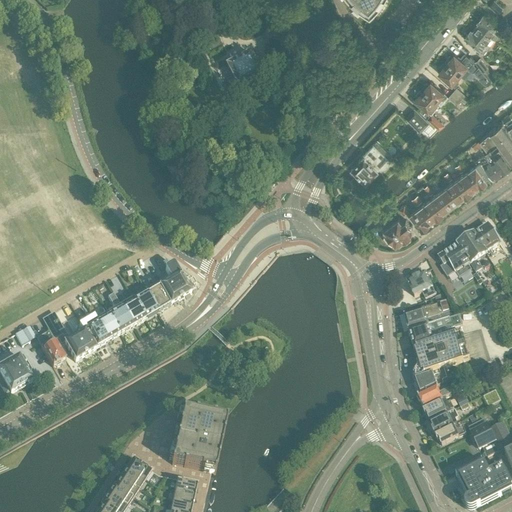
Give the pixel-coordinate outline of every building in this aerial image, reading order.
[(351,0),(355,4),(362,9),(364,6),(371,10),(375,6),(376,5),(379,7),(385,1),(385,0),(351,0)] [(497,14),(502,8),(494,0),(489,6),(497,14)] [(493,33),(499,27),(484,15),(476,23),(478,25),(477,25),(495,40),(495,41),(498,37),(495,34),(493,33)] [(490,46),(495,40),(477,25),(473,31),(471,30),(464,39),(484,55),(488,50),(491,47),(490,46)] [(219,39),(218,40),(214,33),(213,34),(212,32),(203,37),(208,45),(207,45),(211,52),(222,46),(219,39)] [(252,56),(249,58),(246,53),(229,63),(231,67),(228,68),(232,76),(230,78),(232,83),(230,84),(234,92),(239,89),(240,90),(250,85),(251,86),(253,85),(253,84),(264,78),(252,56)] [(465,79),(475,67),(469,62),(471,61),(464,55),(460,60),(454,55),(451,58),(450,56),(444,62),(460,76),(460,75),(465,79)] [(488,69),(480,59),(474,63),(479,69),(483,75),(486,79),(490,83),(494,80),(487,70),(488,69)] [(456,80),(460,76),(444,62),(439,68),(441,70),(438,73),(455,87),(459,83),(456,80)] [(480,79),(483,75),(479,69),(475,74),(480,79)] [(448,98),(447,97),(447,96),(431,82),(428,85),(426,83),(421,89),(439,106),(441,107),(448,98)] [(469,99),(465,95),(457,88),(452,93),(460,100),(464,104),(469,99)] [(418,97),(415,100),(431,115),(439,106),(421,89),(416,95),(418,97)] [(456,105),(460,100),(452,93),(448,98),(456,105)] [(429,120),(417,110),(416,111),(414,110),(406,119),(421,133),(430,122),(430,121),(429,120)] [(438,125),(441,122),(433,115),(429,120),(430,121),(432,120),(438,125)] [(511,118),(509,115),(502,120),(506,126),(511,133),(511,118)] [(511,133),(506,126),(503,122),(480,141),(488,151),(498,144),(511,163),(511,133)] [(390,159),(393,157),(377,141),(374,144),(364,155),(351,168),(366,182),(379,168),(380,169),(386,168),(389,165),(390,159)] [(475,152),(481,146),(478,142),(472,148),(475,152)] [(490,152),(486,154),(501,175),(511,168),(499,151),(493,155),(490,152)] [(486,154),(474,163),(476,165),(487,181),(491,178),(493,180),(501,175),(486,154)] [(178,177),(187,171),(182,163),(173,169),(178,177)] [(476,165),(464,173),(476,189),(479,186),(480,186),(481,185),(481,186),(483,186),(486,184),(486,182),(487,181),(476,165)] [(464,173),(453,182),(464,197),(465,197),(466,196),(466,197),(466,196),(468,197),(471,195),(471,193),(471,192),(472,192),(472,191),(476,189),(464,173)] [(453,182),(442,190),(454,205),(455,204),(455,205),(457,205),(460,203),(460,201),(460,200),(461,199),(464,197),(453,182)] [(427,186),(424,188),(430,195),(433,193),(427,186)] [(442,190),(431,198),(443,213),(444,212),(448,209),(448,210),(450,210),(453,208),(453,206),(454,205),(442,190)] [(431,198),(420,206),(432,221),(435,219),(436,218),(436,219),(437,218),(439,218),(442,216),(442,214),(443,213),(431,198)] [(420,206),(409,214),(421,230),(422,229),(423,229),(424,229),(425,229),(427,227),(427,225),(428,225),(427,225),(429,224),(428,224),(429,223),(432,221),(420,206)] [(403,215),(408,211),(404,207),(400,210),(403,215)] [(411,235),(407,229),(410,226),(405,220),(403,222),(399,217),(384,229),(387,233),(385,235),(384,237),(388,242),(391,243),(393,241),(396,245),(403,239),(404,240),(407,240),(411,238),(410,238),(411,235)] [(497,255),(494,250),(500,246),(488,228),(475,236),(488,254),(489,253),(492,258),(497,255)] [(488,254),(475,236),(475,235),(458,247),(471,266),(476,274),(482,270),(477,262),(488,255),(488,254)] [(468,268),(471,266),(458,247),(457,247),(457,248),(439,259),(444,267),(441,269),(448,278),(456,274),(460,280),(471,272),(468,268)] [(165,284),(159,288),(170,307),(171,307),(177,304),(192,295),(191,294),(195,291),(193,288),(196,286),(193,281),(192,281),(191,279),(190,279),(189,280),(187,277),(185,276),(184,277),(183,275),(181,277),(180,275),(174,266),(172,265),(167,269),(166,269),(165,271),(171,281),(165,284)] [(433,289),(425,273),(407,282),(411,291),(410,291),(413,296),(414,298),(422,294),(425,301),(436,295),(433,289)] [(478,277),(472,280),(480,292),(486,288),(478,277)] [(145,292),(144,293),(157,314),(170,307),(159,288),(158,288),(147,295),(145,292)] [(144,293),(132,300),(145,322),(157,314),(144,293)] [(417,313),(404,317),(409,333),(451,320),(449,314),(450,314),(448,307),(448,306),(445,298),(444,294),(435,299),(436,301),(436,303),(440,302),(441,306),(428,310),(427,307),(416,310),(417,313)] [(120,307),(119,304),(118,304),(113,296),(108,298),(114,308),(115,308),(116,310),(107,315),(120,336),(132,329),(120,307)] [(132,329),(145,322),(132,300),(120,307),(132,329)] [(53,315),(42,321),(49,332),(58,348),(64,344),(75,363),(96,351),(96,350),(85,332),(70,341),(68,336),(66,337),(53,315)] [(108,343),(120,336),(107,315),(95,322),(108,343)] [(451,320),(409,333),(414,348),(417,347),(418,350),(445,341),(445,339),(447,338),(446,334),(448,333),(449,335),(452,334),(452,332),(463,328),(460,318),(451,320)] [(96,350),(108,343),(95,322),(84,328),(85,332),(96,350)] [(29,342),(35,339),(29,328),(23,332),(29,342)] [(30,344),(29,342),(23,332),(15,336),(22,348),(30,344)] [(66,362),(58,348),(49,332),(36,340),(53,369),(55,368),(56,369),(60,367),(60,366),(61,365),(62,364),(63,365),(66,364),(65,362),(66,362)] [(418,352),(415,353),(423,376),(415,378),(416,381),(445,371),(445,370),(463,364),(471,362),(463,336),(456,338),(445,341),(418,350),(418,352)] [(30,376),(31,372),(23,356),(0,368),(0,388),(5,397),(10,394),(11,395),(33,383),(29,376),(30,376)] [(416,385),(414,386),(417,394),(419,393),(420,397),(444,386),(443,383),(448,380),(445,371),(416,381),(415,381),(416,385)] [(472,386),(477,384),(474,376),(468,379),(472,386)] [(420,397),(419,398),(424,410),(446,400),(452,397),(449,391),(446,385),(444,386),(420,397)] [(466,399),(457,403),(460,409),(469,405),(466,399)] [(424,411),(423,413),(425,417),(427,418),(429,423),(454,411),(450,403),(448,404),(446,400),(424,410),(424,411)] [(437,436),(458,425),(456,421),(459,419),(455,412),(431,424),(434,429),(433,431),(434,434),(437,435),(437,436)] [(172,463),(172,466),(174,466),(184,468),(186,469),(186,468),(201,472),(203,473),(204,473),(204,472),(210,474),(211,474),(213,474),(213,475),(214,475),(215,475),(216,472),(218,462),(219,459),(218,459),(220,449),(221,450),(221,448),(223,438),(224,435),(226,425),(227,422),(225,422),(222,422),(221,422),(215,420),(213,419),(212,419),(212,420),(198,416),(195,415),(195,416),(185,414),(185,413),(183,413),(183,415),(183,416),(181,426),(181,425),(180,426),(180,429),(180,432),(179,435),(178,438),(178,439),(175,438),(174,438),(173,439),(175,440),(175,439),(177,440),(178,440),(176,447),(176,450),(175,450),(175,453),(173,463),(172,463)] [(476,416),(469,419),(473,427),(480,424),(476,416)] [(511,448),(511,441),(504,425),(491,431),(486,421),(480,424),(473,427),(469,429),(472,435),(471,435),(480,451),(494,444),(500,455),(511,448)] [(442,447),(466,435),(463,428),(460,430),(458,425),(437,436),(436,438),(438,442),(440,443),(442,447)] [(151,475),(133,463),(126,472),(145,484),(151,475)] [(511,487),(503,469),(490,475),(483,463),(456,477),(469,501),(468,501),(467,502),(466,502),(466,503),(465,504),(465,505),(465,506),(465,507),(465,508),(466,509),(466,510),(467,511),(468,511),(474,511),(511,492),(511,487)] [(145,484),(126,472),(120,481),(139,493),(145,484)] [(170,511),(172,504),(174,494),(177,483),(158,479),(151,475),(145,484),(139,493),(133,502),(127,511),(126,511),(170,511)] [(114,489),(113,489),(133,502),(139,494),(139,493),(121,481),(120,482),(115,490),(115,489),(114,489)] [(195,498),(197,487),(177,483),(174,494),(195,498)] [(108,498),(107,498),(127,511),(133,502),(113,489),(113,490),(108,498)] [(193,508),(195,498),(174,494),(172,504),(193,508)] [(102,507),(101,508),(107,511),(126,511),(127,511),(107,498),(107,499),(105,502),(102,507)]
